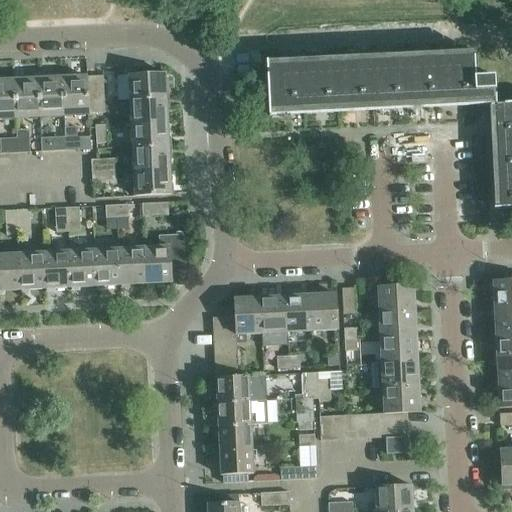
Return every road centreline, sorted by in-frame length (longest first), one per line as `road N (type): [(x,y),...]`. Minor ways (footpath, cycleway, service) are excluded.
road 1 (residential): [(219,266),(212,84),(197,57),(169,40),(112,34),(0,40)]
road 2 (residential): [(465,511),(455,261)]
road 3 (residential): [(455,261),(219,266)]
road 4 (residential): [(0,492),(169,488)]
road 5 (residential): [(164,339),(0,346)]
road 6 (unknown): [(379,147),(216,165)]
road 7 (residential): [(169,488),(164,339)]
